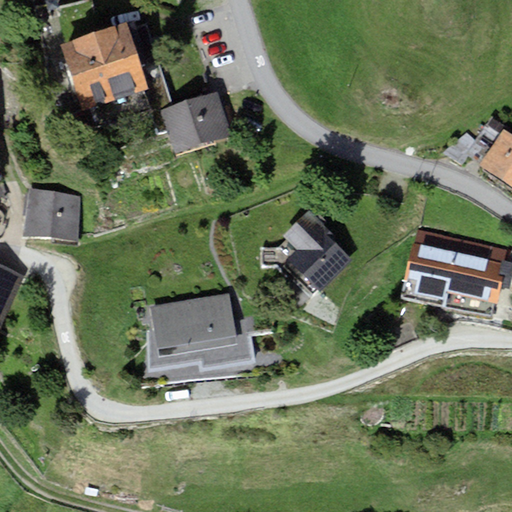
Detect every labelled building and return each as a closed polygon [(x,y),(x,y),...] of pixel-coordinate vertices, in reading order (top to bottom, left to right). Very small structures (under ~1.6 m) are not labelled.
[(133,19),(59,43),(81,111),(143,91),(157,134),(166,131),(159,110),(173,105),(146,22),(135,26),(133,19)] [(173,105),(159,110),(166,131),(174,153),(232,134),(217,91),(173,105)] [(482,172),(504,137),(508,129),(491,119),(478,141),(466,162),(482,172)] [(466,162),(478,141),(465,134),(442,156),(461,168),(466,162)] [(511,142),(504,137),(482,172),(479,177),(511,197),(511,142)] [(83,194),(29,188),(24,234),(78,240),(83,194)] [(306,214),(272,246),(285,260),(281,263),(294,277),(292,278),(311,298),(351,260),(306,214)] [(504,249),(417,229),(402,296),(489,316),(496,285),(509,288),(511,275),(511,261),(502,259),(504,249)] [(25,278),(0,266),(0,327),(1,328),(25,278)] [(230,294),(148,307),(152,331),(146,332),(150,372),(159,370),(162,386),(259,373),(247,316),(234,318),(230,294)]
